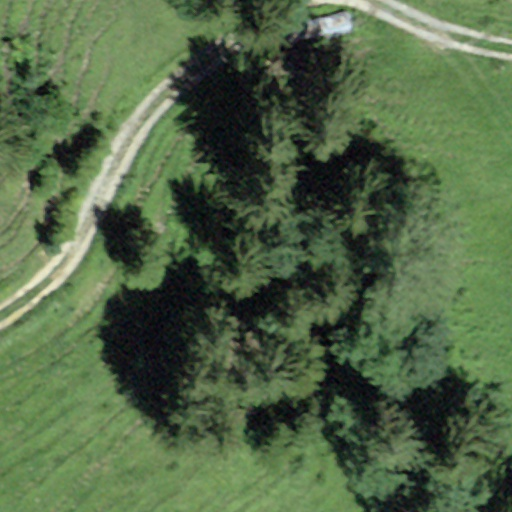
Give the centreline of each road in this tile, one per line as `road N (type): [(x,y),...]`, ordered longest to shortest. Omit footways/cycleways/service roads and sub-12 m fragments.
road 1 (track): [(283,0),(186,71),(132,138),(62,263),(0,317)]
road 2 (track): [(511,49),(455,36),(373,0)]
